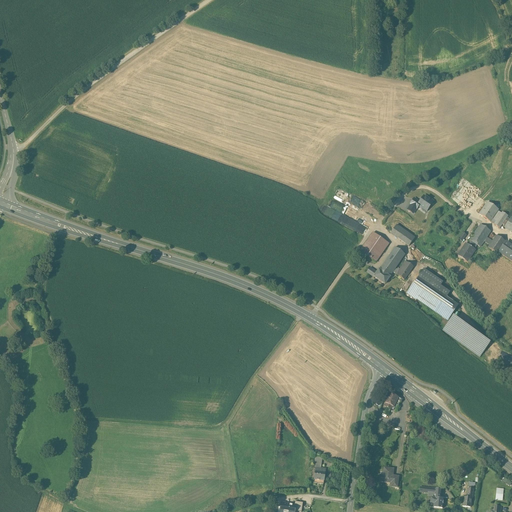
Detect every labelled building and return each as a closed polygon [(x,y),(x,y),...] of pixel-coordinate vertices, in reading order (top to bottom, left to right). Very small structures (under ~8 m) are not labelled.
[(338,190),(335,196),(353,203),(356,197),(338,190)] [(426,211),(433,201),(427,197),(426,198),(424,196),(419,203),(416,201),(414,204),(417,206),(421,209),(422,207),(426,210),(426,211)] [(498,210),(488,203),(479,215),(490,222),(492,219),(498,210)] [(416,209),(416,208),(413,206),(411,205),(407,210),(413,214),(416,209)] [(369,227),(372,221),(342,208),(340,213),(343,214),(342,219),(345,220),(344,224),(352,227),(354,221),(369,227)] [(499,212),(493,219),(492,219),(490,222),(499,229),(508,216),(502,213),(502,214),(499,212)] [(415,238),(396,225),(391,233),(409,246),(415,238)] [(480,225),(470,240),(471,241),(477,245),(480,247),(484,242),(487,238),(491,232),(480,225)] [(389,244),(373,233),(360,251),(376,263),(389,244)] [(506,242),(496,236),(492,241),(489,245),(488,248),(497,254),(506,242)] [(477,245),(471,241),(468,246),(474,250),(477,245)] [(468,246),(466,244),(458,255),(465,260),(469,259),(475,250),(474,250),(468,246)] [(395,248),(379,270),(376,273),(374,277),(385,285),(390,277),(389,277),(393,272),(395,269),(405,255),(395,248)] [(405,262),(400,270),(398,268),(397,270),(395,269),(393,272),(404,280),(413,267),(405,262)] [(376,273),(370,268),(367,272),(374,277),(376,273)] [(442,282),(424,270),(407,294),(416,300),(417,300),(445,319),(455,305),(446,298),(449,293),(440,286),(442,282)] [(401,400),(389,394),(384,403),(386,404),(392,407),(393,407),(395,405),(398,407),(401,400)] [(320,468),(316,468),(313,484),(323,485),(325,469),(320,468)] [(398,477),(391,476),(392,469),(385,469),(383,476),(380,476),(379,481),(388,483),(388,481),(392,482),(391,487),(397,488),(398,477)] [(428,496),(435,496),(435,489),(420,488),(419,493),(428,494),(428,496)] [(462,507),(470,508),(471,499),(466,498),(463,498),(462,507)] [(440,499),(435,499),(434,508),(442,509),(443,499),(440,499)]
